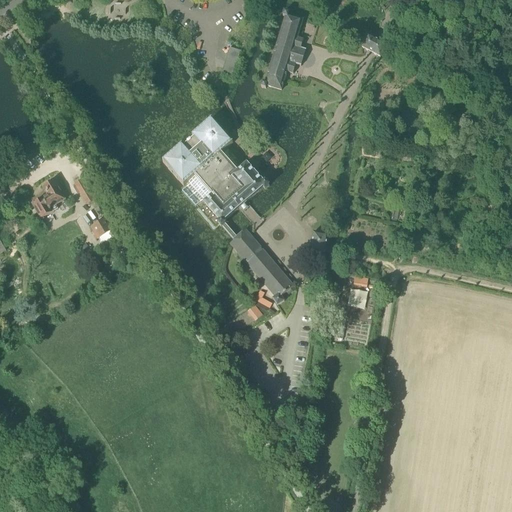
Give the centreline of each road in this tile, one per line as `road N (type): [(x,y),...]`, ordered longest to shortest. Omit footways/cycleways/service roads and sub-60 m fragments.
road 1 (track): [(0,23),(309,511)]
road 2 (track): [(355,511),(395,267)]
